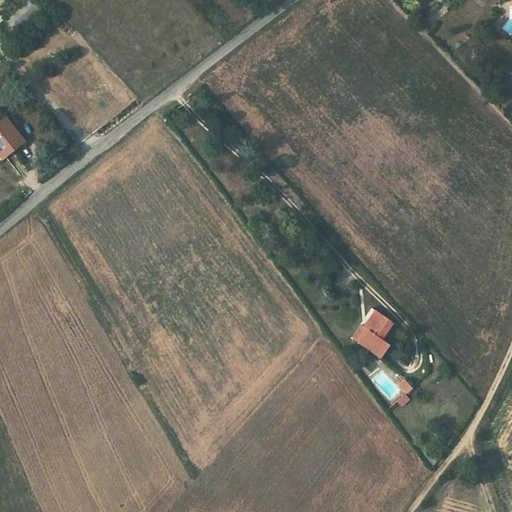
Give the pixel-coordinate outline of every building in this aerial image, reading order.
[(24,142),(6,119),(0,123),(0,156),(2,159),(24,142)] [(371,326),(359,343),(380,357),(388,345),(381,340),(392,322),(376,311),(367,323),(371,326)] [(353,338),(359,343),(371,326),(367,323),(364,328),(361,326),(353,338)] [(399,384),(407,393),(412,388),(404,379),(399,384)] [(404,394),(395,401),(399,407),(409,400),(404,394)]
